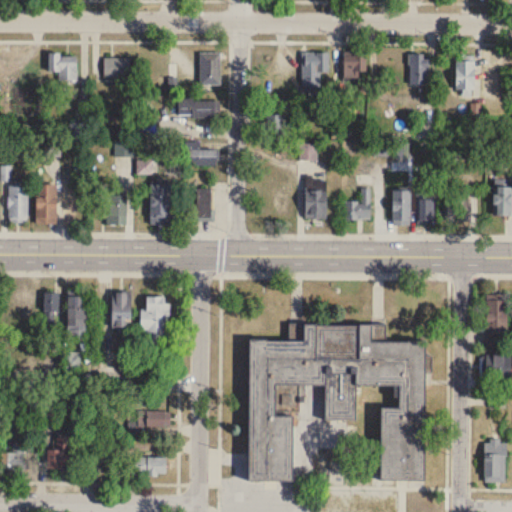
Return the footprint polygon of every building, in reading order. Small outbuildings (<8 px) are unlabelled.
[(301,91),(318,91),(318,74),(329,74),(329,53),(301,53),(301,91)] [(220,54),(200,54),(200,86),(220,86),(220,54)] [(366,54),(343,54),(343,77),(366,77),(366,54)] [(428,86),(428,55),(409,55),(409,86),(428,86)] [(48,74),(58,74),(58,81),(77,81),(77,56),(48,56),(48,74)] [(104,78),(129,78),(129,59),(104,59),(104,78)] [(475,63),(455,62),(455,91),(474,91),(475,63)] [(219,101),(178,101),(178,119),(219,119),(219,101)] [(268,137),(285,136),(284,116),(267,117),(268,137)] [(115,142),(115,158),(134,158),(134,142),(115,142)] [(216,167),(216,151),(199,151),(199,143),(188,143),(188,167),(216,167)] [(389,143),(374,143),(374,157),(389,157),(389,143)] [(317,144),(299,144),(299,161),(317,161),(317,144)] [(170,226),(170,185),(150,185),(150,226),(170,226)] [(35,226),(56,226),(56,186),(35,186),(35,226)] [(8,188),(8,225),(27,225),(27,188),(8,188)] [(493,218),(511,219),(511,188),(493,188),(493,218)] [(346,220),(371,220),(371,189),(360,189),(360,202),(346,202),(346,220)] [(197,222),(211,222),(211,190),(197,190),(197,222)] [(468,191),(446,193),(449,225),(471,223),(468,191)] [(326,220),(326,192),(305,192),(305,220),(326,220)] [(411,192),(392,192),(392,227),(411,227),(411,192)] [(126,197),(107,197),(107,228),(126,228),(126,197)] [(417,200),(417,226),(434,226),(434,200),(417,200)] [(129,292),(112,292),(112,328),(129,328),(129,292)] [(58,293),(44,293),(44,313),(58,313),(58,293)] [(35,295),(16,295),(16,332),(35,332),(35,295)] [(68,296),(68,338),(85,338),(85,296),(68,296)] [(165,296),(146,296),(146,310),(140,310),(140,331),(147,331),(147,345),(165,345),(165,296)] [(507,344),(507,299),(486,299),(486,344),(507,344)] [(422,342),(421,477),(377,476),(377,406),(400,406),(400,382),(354,381),(354,371),(322,370),(322,384),(273,383),(273,413),(293,413),(292,480),(246,480),(247,338),(302,338),(302,322),(368,323),(368,341),(422,342)] [(65,371),(80,371),(80,352),(65,352),(65,371)] [(510,354),(480,354),(480,379),(510,379),(510,354)] [(159,406),(135,417),(143,433),(166,422),(159,406)] [(56,448),(48,448),(47,468),(70,469),(73,437),(57,435),(56,448)] [(506,438),(484,438),(484,481),(506,481),(506,438)] [(0,451),(0,472),(27,472),(27,439),(11,439),(11,451),(0,451)] [(132,474),(165,474),(165,456),(132,456),(132,474)]
